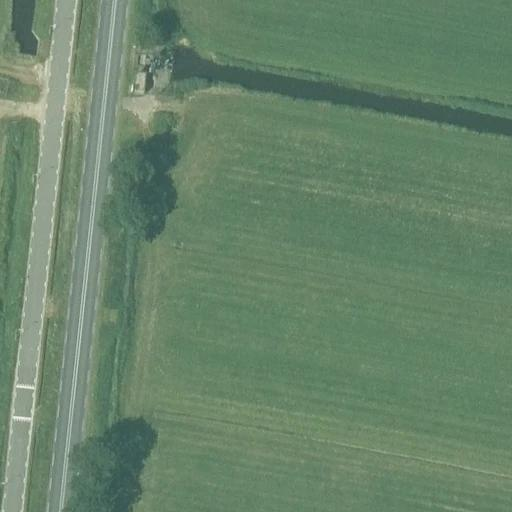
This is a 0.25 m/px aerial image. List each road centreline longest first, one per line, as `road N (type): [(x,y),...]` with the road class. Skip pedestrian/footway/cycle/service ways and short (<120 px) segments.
road 1 (unclassified): [(10,511),(66,0)]
road 2 (primary): [(60,511),(115,0)]
